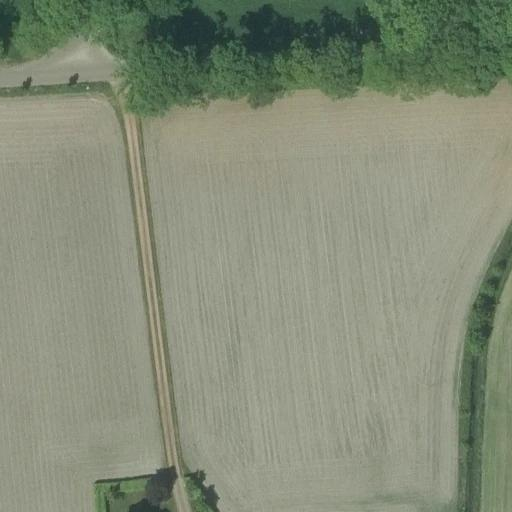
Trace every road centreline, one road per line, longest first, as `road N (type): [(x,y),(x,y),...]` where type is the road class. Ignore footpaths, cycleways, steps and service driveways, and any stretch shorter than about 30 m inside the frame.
road 1 (tertiary): [(37,78),(511,44)]
road 2 (unknown): [(126,72),(171,488)]
